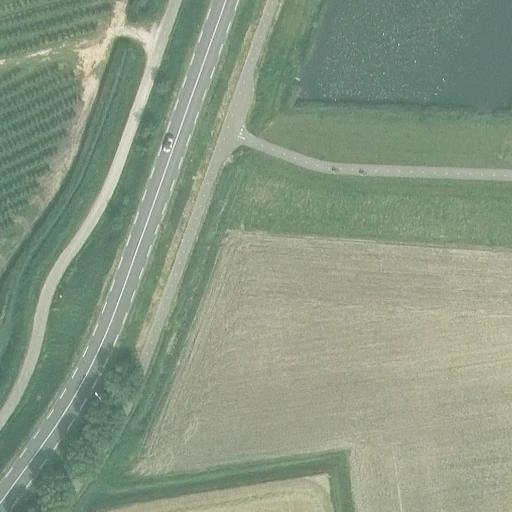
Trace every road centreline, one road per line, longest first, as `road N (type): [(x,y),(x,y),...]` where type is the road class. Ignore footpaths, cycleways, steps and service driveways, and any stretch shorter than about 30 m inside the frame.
road 1 (secondary): [(0,503),(93,363),(225,0)]
road 2 (unclassified): [(176,0),(97,212),(48,279),(29,377),(0,417)]
road 3 (track): [(0,65),(114,34),(159,50)]
